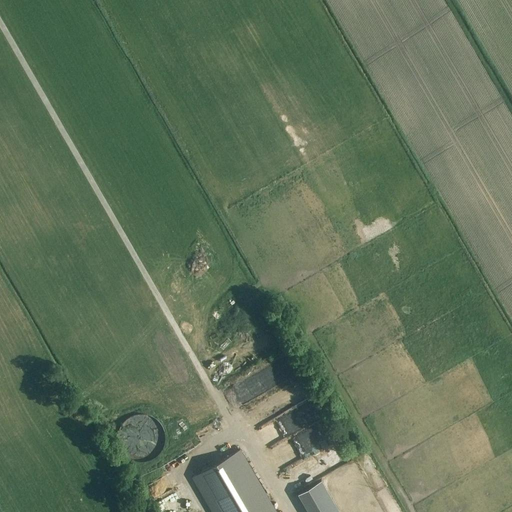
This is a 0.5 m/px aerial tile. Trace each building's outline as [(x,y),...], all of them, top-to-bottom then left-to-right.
[(237,382),(245,397),(264,386),(256,371),(237,382)] [(296,387),(250,409),(257,423),(303,401),(296,387)] [(296,407),(300,415),(314,408),(310,400),(296,407)] [(143,456),(149,454),(159,441),(156,439),(149,442),(148,437),(151,433),(146,430),(141,430),(139,432),(135,433),(130,430),(135,428),(136,422),(135,421),(139,416),(132,418),(132,421),(125,423),(124,430),(120,436),(125,440),(122,441),(125,443),(126,438),(129,437),(128,445),(122,447),(130,453),(136,451),(138,451),(143,456)] [(184,421),(177,425),(180,431),(187,426),(184,421)] [(310,476),(341,463),(334,448),(283,469),(285,474),(288,473),(289,476),(300,472),(302,475),(309,472),(310,476)] [(276,511),(240,450),(192,477),(212,511),(276,511)] [(338,490),(347,485),(344,479),(335,484),(338,490)] [(311,511),(339,511),(322,481),(301,493),(311,511)]
